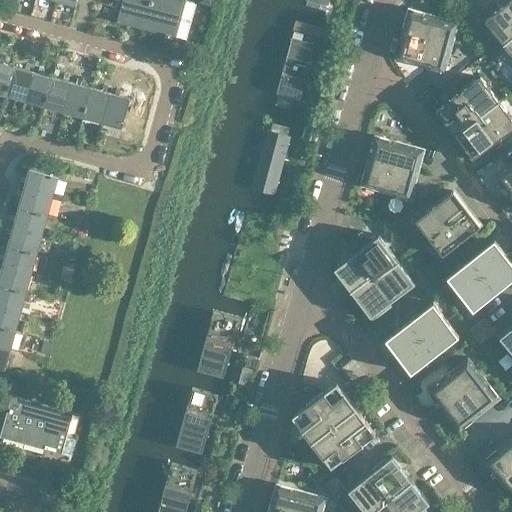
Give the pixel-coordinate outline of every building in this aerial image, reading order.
[(175,37),(185,1),(184,1),(184,2),(176,0),(123,0),(117,22),(118,23),(118,21),(166,35),(165,37),(170,38),(171,36),(175,37)] [(511,37),(511,9),(507,3),(485,20),(504,44),(511,37)] [(458,22),(435,16),(408,8),(402,28),(428,35),(453,42),(458,22)] [(419,66),(428,35),(402,28),(394,59),(419,66)] [(444,73),(453,42),(428,35),(419,66),(444,73)] [(297,103),(311,57),(289,50),(275,96),(292,101),(297,103)] [(0,93),(7,95),(14,67),(0,62),(0,93)] [(26,100),(34,72),(14,67),(7,95),(26,100)] [(45,106),(53,77),(34,72),(26,100),(45,106)] [(65,111),(72,83),(53,77),(45,106),(65,111)] [(477,118),(499,101),(481,77),(458,94),(477,118)] [(84,116),(92,88),(72,83),(65,111),(84,116)] [(103,122),(111,93),(92,88),(84,116),(103,122)] [(122,127),(130,99),(111,93),(103,122),(122,127)] [(477,118),(458,94),(435,111),(447,127),(448,126),(455,134),(477,118)] [(511,128),(511,118),(499,101),(477,118),(495,142),(511,128)] [(495,142),(477,118),(455,134),(461,143),(460,143),(472,159),(495,142)] [(274,197),(290,136),(266,129),(250,191),(274,197)] [(425,149),(401,143),(374,135),(369,155),(394,162),(419,169),(425,149)] [(385,193),(394,162),(369,155),(360,186),(385,193)] [(511,195),(511,161),(494,176),(510,196),(511,195)] [(411,200),(419,169),(394,162),(385,193),(411,200)] [(53,195),(58,176),(30,168),(25,187),(53,195)] [(47,215),(53,195),(25,187),(19,207),(47,215)] [(429,237),(451,220),(467,208),(454,191),(416,220),(429,237)] [(42,234),(47,215),(19,207),(14,226),(42,234)] [(443,254),(480,225),(467,208),(451,220),(429,237),(443,254)] [(37,253),(42,234),(14,226),(9,245),(37,253)] [(375,276),(397,259),(379,235),(356,252),(375,276)] [(484,275),(508,257),(495,240),(471,258),(484,275)] [(31,272),(37,253),(9,245),(3,265),(31,272)] [(375,276),(356,252),(353,254),(351,251),(337,262),(339,265),(334,269),(352,293),(375,276)] [(511,280),(511,262),(508,257),(484,275),(497,292),(511,280)] [(460,293),(484,275),(471,258),(447,277),(460,293)] [(415,283),(397,259),(375,276),(393,300),(415,283)] [(0,284),(26,292),(31,272),(3,265),(0,276),(0,284)] [(497,292),(484,275),(460,293),(473,310),(497,292)] [(393,300),(375,276),(352,293),(371,317),(375,313),(377,316),(392,305),(390,302),(393,300)] [(0,305),(21,311),(26,292),(0,284),(0,305)] [(422,338),(446,320),(433,303),(409,321),(422,338)] [(0,325),(15,330),(21,311),(0,305),(0,325)] [(482,340),(496,331),(486,316),(473,325),(482,340)] [(459,336),(446,320),(422,338),(435,355),(459,336)] [(220,374),(235,328),(213,321),(198,368),(220,374)] [(398,356),(422,338),(409,321),(386,339),(398,356)] [(0,346),(10,349),(15,330),(0,325),(0,346)] [(511,326),(499,337),(511,352),(511,326)] [(435,355),(422,338),(398,356),(411,373),(435,355)] [(0,367),(5,369),(10,349),(0,346),(0,367)] [(468,357),(453,369),(452,370),(468,390),(484,411),(500,399),(468,357)] [(468,390),(452,370),(427,390),(443,410),(468,390)] [(334,425),(356,408),(337,382),(323,393),(323,392),(314,398),(334,425)] [(484,411),(468,390),(443,410),(459,431),(484,411)] [(199,447),(214,401),(192,394),(177,440),(199,447)] [(65,434),(71,414),(72,414),(72,413),(56,408),(56,409),(49,407),(49,406),(48,405),(48,406),(40,404),(40,403),(39,403),(39,404),(31,402),(31,401),(30,400),(29,401),(23,399),(12,396),(12,397),(13,398),(2,436),(3,437),(4,436),(15,439),(15,440),(16,440),(16,439),(24,441),(24,442),(25,443),(25,442),(45,447),(44,448),(56,451),(61,452),(66,434),(65,434)] [(354,451),(334,425),(314,398),(306,405),(306,406),(293,416),(309,437),(306,438),(313,447),(313,448),(316,446),(331,467),(345,457),(354,451)] [(376,433),(356,408),(334,425),(354,451),(362,445),(362,444),(376,433)] [(511,470),(511,446),(507,440),(482,461),(499,481),(511,470)] [(411,479),(392,455),(388,459),(385,456),(371,468),(373,471),(370,473),(389,497),(411,479)] [(158,511),(178,511),(191,472),(169,465),(155,511),(158,511)] [(511,470),(499,481),(511,495),(511,470)] [(365,511),(369,511),(389,497),(370,473),(348,490),(365,511)] [(334,493),(344,486),(337,475),(327,481),(334,493)] [(430,503),(411,479),(389,497),(401,511),(423,511),(427,509),(425,506),(430,503)] [(303,511),(322,511),(326,498),(276,484),(270,503),(296,510),(303,511)] [(401,511),(389,497),(369,511),(401,511)] [(295,511),(296,510),(270,503),(267,511),(295,511)]
